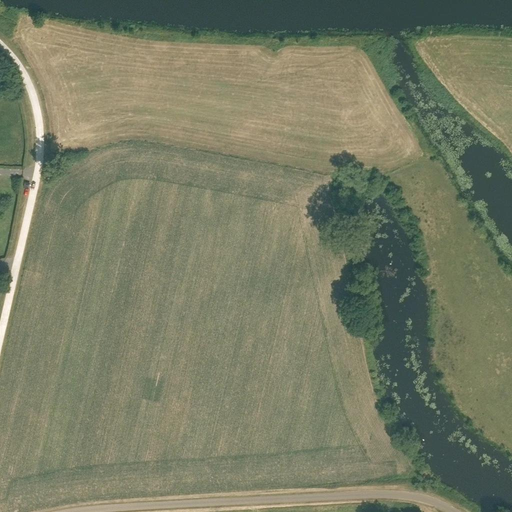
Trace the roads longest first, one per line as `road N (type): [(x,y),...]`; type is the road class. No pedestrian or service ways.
road 1 (unclassified): [(450,511),(391,493),(66,511)]
road 2 (unclassified): [(0,342),(41,141),(21,68),(0,44)]
